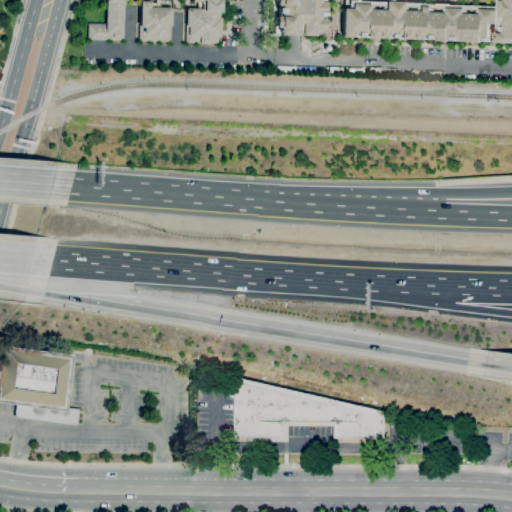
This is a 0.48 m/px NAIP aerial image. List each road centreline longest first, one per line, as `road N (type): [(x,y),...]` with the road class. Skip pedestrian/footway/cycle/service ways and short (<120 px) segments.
road 1 (motorway): [(32,258),(401,283)]
road 2 (motorway): [(132,304),(486,363)]
road 3 (motorway): [(511,214),(251,199)]
road 4 (motorway): [(511,192),(251,199)]
road 5 (tertiary): [(260,491),(511,495)]
road 6 (residential): [(248,0),(240,56),(81,53)]
road 7 (secondary): [(0,220),(47,42),(40,26)]
road 8 (motorway): [(251,199),(50,184)]
road 9 (tertiary): [(78,490),(260,491)]
